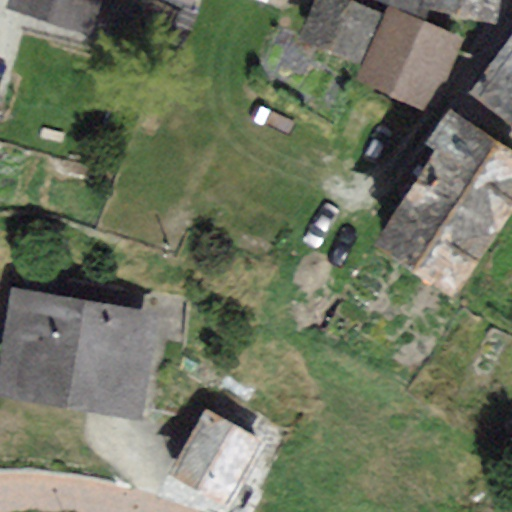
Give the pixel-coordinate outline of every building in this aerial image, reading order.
[(90,0),(15,0),(84,21),(90,0)] [(371,13),(335,0),(323,0),(311,34),(357,51),(371,13)] [(403,0),(487,17),(491,0),(403,0)] [(455,39),(395,14),(368,79),(428,104),(445,64),(455,39)] [(511,44),(479,88),(511,113),(511,44)] [(511,155),(503,150),(459,124),(385,249),(452,289),(511,188),(511,155)] [(60,301),(19,295),(4,391),(139,412),(154,316),(60,301)] [(256,442),(211,419),(182,474),(228,497),(237,479),(256,442)]
